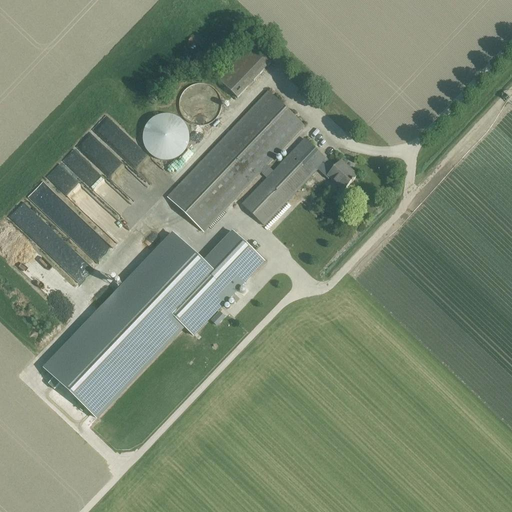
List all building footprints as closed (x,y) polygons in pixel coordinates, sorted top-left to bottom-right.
[(250,44),(217,79),(237,99),(270,64),(250,44)] [(217,93),(216,92),(215,90),(213,89),(212,88),(210,87),(209,86),(207,86),(205,85),(203,85),(202,85),(200,85),(198,85),(196,85),(194,85),(193,86),(191,87),(189,88),(188,89),(186,90),(185,91),(184,93),(183,94),(182,96),(181,97),(180,99),(180,101),(180,102),(179,104),(179,106),(179,108),(180,110),(180,112),(181,113),(181,115),(182,117),(183,118),(185,120),(186,121),(187,122),(189,123),(190,124),(192,125),(194,126),(195,126),(197,126),(199,127),(201,127),(203,126),(204,126),(206,126),(208,125),(210,124),(211,124),(213,123),(214,121),(216,120),(217,119),(218,117),(219,116),(220,114),(220,112),(221,111),(221,109),(221,107),(221,105),(221,103),(221,101),(220,100),(220,98),(219,96),(218,95),(217,93)] [(268,92),(156,210),(192,245),(261,173),(267,179),(242,206),(264,226),(318,170),(328,180),(330,178),(344,191),(352,182),(354,181),(354,180),(357,177),(341,162),(332,171),(324,163),(327,161),(305,140),(273,173),(267,166),(305,127),(268,92)] [(103,115),(93,126),(122,153),(127,148),(136,155),(141,149),(103,115)] [(184,125),(183,123),(182,122),(180,120),(179,119),(177,118),(176,117),(174,117),(172,116),(170,116),(168,115),(166,115),(164,115),(162,115),(160,116),(159,116),(157,117),(155,118),(153,119),(152,120),(150,121),(149,122),(148,124),(146,126),(145,127),(144,129),(144,131),(143,133),(143,134),(142,136),(142,138),(142,140),(143,142),(143,144),(144,146),(144,148),(145,149),(146,151),(147,153),(148,154),(150,156),(151,157),(153,158),(154,159),(156,160),(158,161),(160,161),(162,162),(163,162),(165,162),(167,162),(169,162),(171,161),(173,161),(175,160),(177,159),(178,158),(180,157),(181,156),(183,155),(184,153),(185,152),(186,150),(187,148),(188,147),(188,145),(189,143),(189,141),(189,139),(189,137),(189,135),(189,133),(188,131),(187,130),(187,128),(186,126),(184,125)] [(83,152),(98,168),(103,163),(88,148),(83,152)] [(110,165),(122,175),(128,167),(116,157),(110,165)] [(74,198),(83,189),(56,164),(44,177),(70,202),(74,198)] [(130,168),(124,175),(144,191),(150,184),(130,168)] [(250,277),(252,274),(253,273),(254,271),(255,270),(255,269),(256,267),(256,265),(256,264),(256,262),(256,261),(256,259),(255,258),(255,256),(254,255),(254,253),(253,252),(252,251),(249,248),(239,239),(233,233),(203,264),(188,250),(173,235),(158,250),(142,268),(45,370),(54,379),(60,384),(97,419),(184,328),(185,329),(193,336),(194,336),(196,333),(221,307),(226,302),(234,294),(235,295),(238,291),(242,287),(245,284),(244,283),(250,277)] [(148,241),(138,247),(142,255),(153,248),(148,241)] [(297,350),(333,306),(321,296),(284,339),(297,350)]
